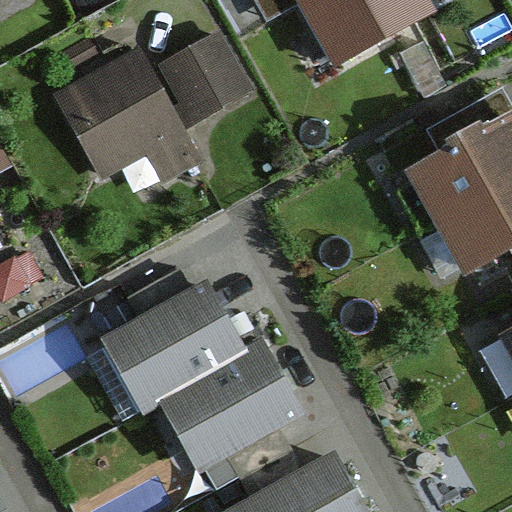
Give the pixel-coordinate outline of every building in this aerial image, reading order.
[(431,16),(422,0),(289,0),(327,71),(431,16)] [(222,33),(149,74),(185,139),(258,99),(222,33)] [(149,74),(137,49),(48,95),(110,214),(199,168),(185,139),(149,74)] [(511,188),(511,128),(418,179),(444,226),(511,188)] [(511,249),(511,188),(444,226),(469,273),(511,249)] [(127,417),(150,405),(244,356),(207,287),(91,348),(127,417)] [(304,434),(259,348),(244,356),(150,405),(195,491),(304,434)] [(352,511),(326,463),(232,511),(352,511)]
